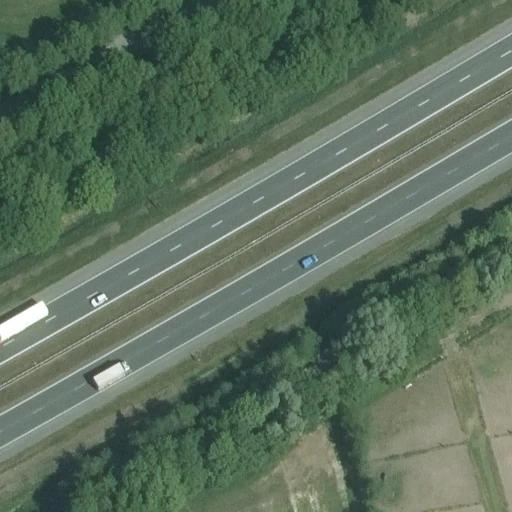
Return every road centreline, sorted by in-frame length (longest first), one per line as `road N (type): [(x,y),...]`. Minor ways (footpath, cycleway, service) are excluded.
road 1 (motorway): [(0,433),(511,136)]
road 2 (motorway): [(511,51),(0,346)]
road 3 (unclassified): [(0,113),(197,0)]
